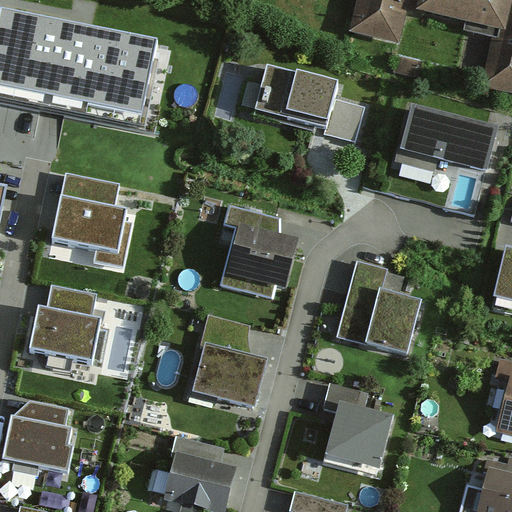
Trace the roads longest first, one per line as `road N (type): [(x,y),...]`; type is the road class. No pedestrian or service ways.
road 1 (residential): [(256,511),(318,262),(342,233),(386,213),(473,231)]
road 2 (residential): [(0,364),(49,133)]
